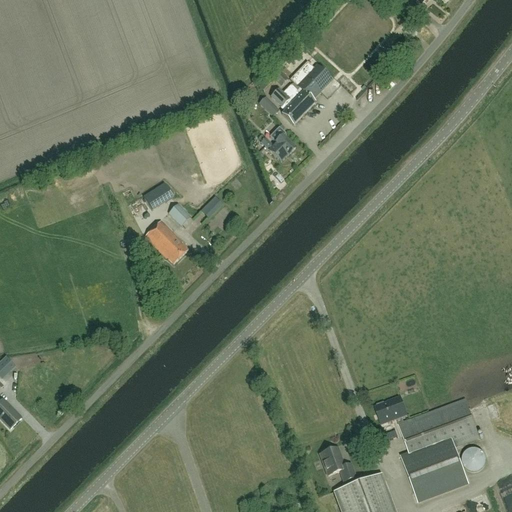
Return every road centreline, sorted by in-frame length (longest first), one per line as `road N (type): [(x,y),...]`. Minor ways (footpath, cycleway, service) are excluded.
road 1 (unclassified): [(0,493),(386,102),(471,0)]
road 2 (tertiary): [(111,472),(432,145),(511,50)]
